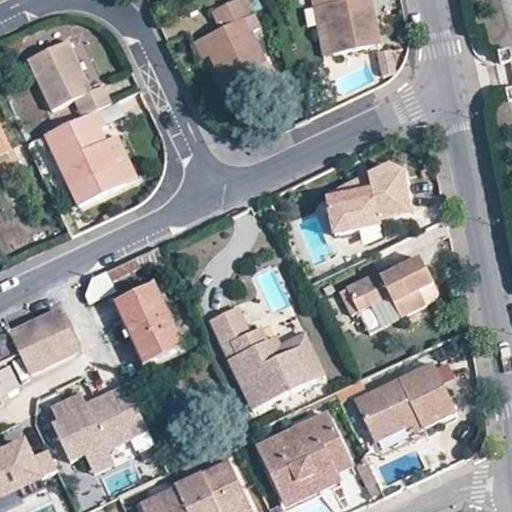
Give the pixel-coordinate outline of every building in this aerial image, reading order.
[(213,55),(226,83),(267,64),(246,19),(258,12),(252,0),(233,0),(220,7),(229,26),(219,30),(204,37),(213,55)] [(380,45),(371,0),(314,0),(316,7),(326,5),(336,53),(380,45)] [(326,5),(316,7),(326,55),(336,53),(326,5)] [(229,26),(220,7),(210,11),(219,30),(229,26)] [(213,55),(204,37),(193,43),(201,60),(213,55)] [(104,86),(92,91),(68,42),(28,61),(51,110),(74,101),(82,119),(100,111),(113,105),(104,86)] [(497,48),(500,59),(511,57),(509,45),(497,48)] [(383,54),(385,69),(394,67),(392,53),(383,54)] [(100,111),(82,119),(46,135),(79,206),(127,184),(107,140),(95,146),(89,134),(102,128),(107,126),(100,111)] [(107,140),(102,128),(89,134),(95,146),(107,140)] [(119,136),(107,140),(127,184),(139,179),(119,136)] [(369,176),(370,180),(402,173),(389,166),(369,176)] [(329,195),(336,234),(381,226),(380,220),(410,215),(402,173),(370,180),(371,188),(329,195)] [(369,176),(329,195),(371,188),(370,180),(369,176)] [(62,213),(68,228),(75,225),(68,210),(62,213)] [(158,248),(94,278),(88,297),(91,304),(118,291),(114,283),(150,265),(154,275),(168,268),(158,248)] [(346,288),(358,312),(390,296),(400,317),(425,304),(418,290),(430,284),(418,258),(391,272),(379,278),(376,273),(346,288)] [(379,278),(391,272),(388,267),(376,273),(379,278)] [(120,302),(148,365),(182,349),(153,287),(120,302)] [(358,312),(346,288),(340,292),(351,316),(358,312)] [(210,321),(221,345),(250,331),(239,308),(210,321)] [(8,334),(1,321),(0,321),(0,397),(20,388),(9,367),(0,371),(0,364),(23,354),(32,373),(80,351),(61,310),(8,334)] [(221,345),(253,411),(317,381),(302,348),(277,359),(268,342),(262,328),(251,334),(250,331),(221,345)] [(302,348),(317,381),(326,377),(306,333),(281,345),(278,338),(268,342),(277,359),(302,348)] [(356,401),(376,441),(412,424),(421,420),(424,426),(457,410),(434,363),(356,401)] [(364,390),(359,381),(335,393),(339,402),(364,390)] [(149,430),(127,384),(94,399),(97,406),(89,410),(86,403),(82,393),(52,407),(58,421),(53,424),(71,462),(87,455),(105,446),(108,452),(134,439),(133,438),(149,430)] [(97,406),(94,399),(86,403),(89,410),(97,406)] [(351,460),(328,413),(259,446),(286,501),(315,487),(311,479),(334,468),(351,460)] [(412,424),(415,431),(424,426),(421,420),(412,424)] [(13,455),(28,448),(26,444),(10,451),(13,455)] [(108,452),(105,446),(87,455),(95,472),(113,463),(108,452)] [(59,471),(49,450),(32,458),(28,448),(13,455),(10,451),(0,455),(0,489),(17,482),(20,489),(25,500),(46,490),(41,479),(59,471)] [(230,459),(203,472),(207,481),(235,468),(230,459)] [(177,487),(142,504),(145,511),(252,511),(255,511),(235,468),(207,481),(203,472),(176,485),(177,487)] [(339,480),(334,468),(311,479),(315,487),(317,491),(339,480)] [(0,498),(20,489),(17,482),(0,489),(0,498)]
